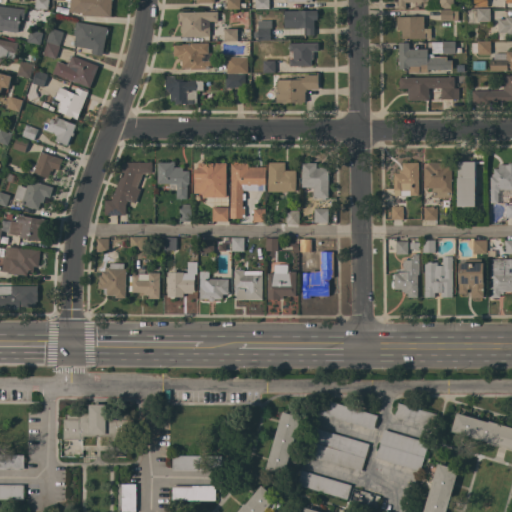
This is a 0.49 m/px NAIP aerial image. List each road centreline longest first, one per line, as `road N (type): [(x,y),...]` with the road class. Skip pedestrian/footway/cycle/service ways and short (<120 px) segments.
road 1 (residential): [(511,386),(0,386)]
road 2 (residential): [(149,0),(114,130),(74,230),(69,387)]
road 3 (residential): [(511,130),(114,130)]
road 4 (residential): [(357,0),(362,343)]
road 5 (primary): [(222,343),(69,344)]
road 6 (primary): [(511,343),(362,343)]
road 7 (primary): [(362,343),(222,343)]
